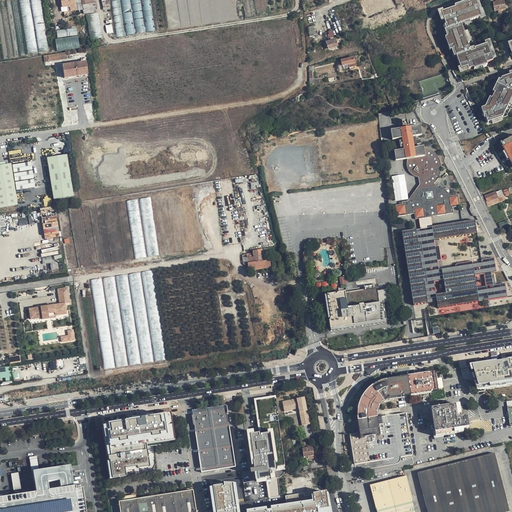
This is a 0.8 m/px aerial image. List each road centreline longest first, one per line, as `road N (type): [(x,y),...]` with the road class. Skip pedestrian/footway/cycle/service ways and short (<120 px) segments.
road 1 (unclassified): [(0,140),(265,101),(292,90),(301,69)]
road 2 (secondary): [(0,424),(311,374)]
road 3 (secondary): [(310,363),(0,414)]
road 4 (track): [(296,0),(291,13),(113,41),(98,0)]
road 5 (secondary): [(511,331),(330,358)]
road 6 (secondary): [(376,365),(511,341)]
road 7 (unknown): [(247,400),(234,407),(241,465),(197,476)]
